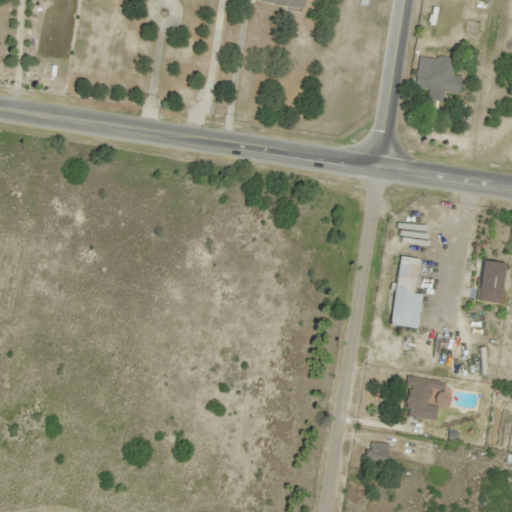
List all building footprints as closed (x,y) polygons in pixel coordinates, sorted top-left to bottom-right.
[(258,0),(258,2),(299,9),(301,0),(258,0)] [(457,94),(458,76),(449,76),(451,59),(415,55),(412,88),(426,89),(425,100),(440,102),(441,92),(457,94)] [(408,293),(412,259),(393,256),(385,325),(411,328),(415,294),(408,293)] [(494,304),(500,264),(477,260),(472,301),(494,304)] [(434,405),(425,405),(428,378),(405,376),(401,417),(433,420),(434,405)] [(384,466),(384,442),(364,442),(364,466),(384,466)]
